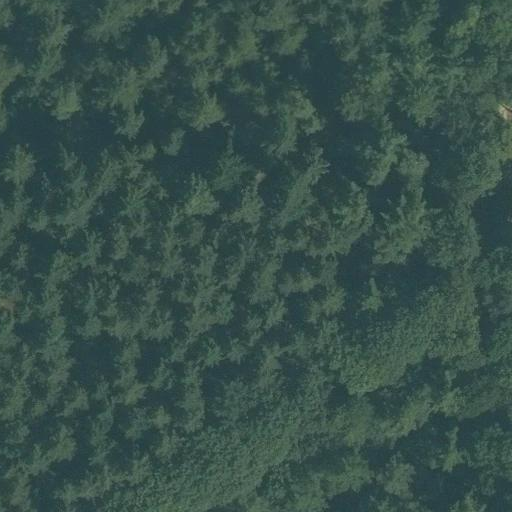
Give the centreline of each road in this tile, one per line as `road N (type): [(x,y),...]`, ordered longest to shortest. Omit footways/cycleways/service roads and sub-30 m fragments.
road 1 (track): [(105,511),(511,226)]
road 2 (unknown): [(146,511),(393,342),(465,303),(511,248)]
